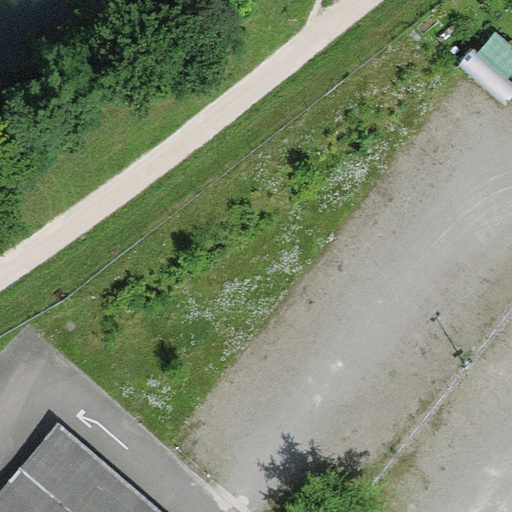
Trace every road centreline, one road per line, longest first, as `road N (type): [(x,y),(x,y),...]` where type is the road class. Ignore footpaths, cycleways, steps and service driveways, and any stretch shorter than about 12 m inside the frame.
road 1 (track): [(0,273),(103,207),(256,89)]
road 2 (track): [(256,89),(375,0)]
